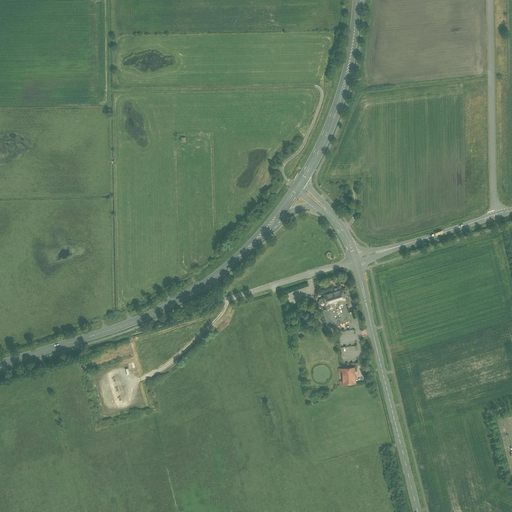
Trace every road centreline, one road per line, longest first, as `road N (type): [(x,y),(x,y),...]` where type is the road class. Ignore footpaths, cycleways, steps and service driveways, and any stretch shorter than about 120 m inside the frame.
road 1 (primary): [(0,362),(167,306),(222,271),(276,215)]
road 2 (tertiary): [(355,261),(418,511)]
road 3 (primary): [(298,186),(338,97),(355,0)]
road 4 (secondary): [(511,212),(355,261)]
road 5 (unclassified): [(355,261),(229,298)]
